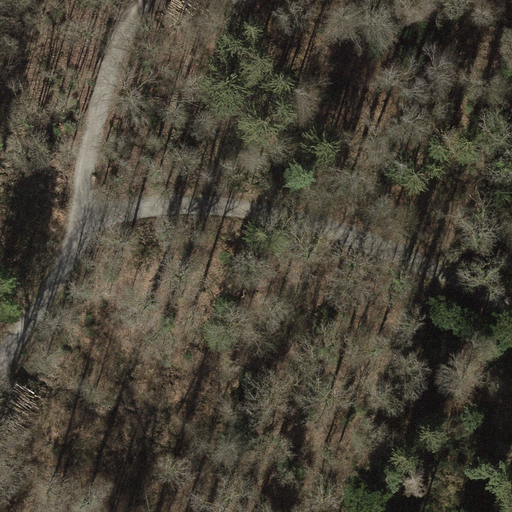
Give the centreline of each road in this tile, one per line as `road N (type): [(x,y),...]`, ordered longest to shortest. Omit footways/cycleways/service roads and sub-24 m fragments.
road 1 (track): [(511,305),(344,232),(194,207),(117,213),(71,243)]
road 2 (track): [(0,367),(46,300),(71,243),(103,82),(144,0)]
